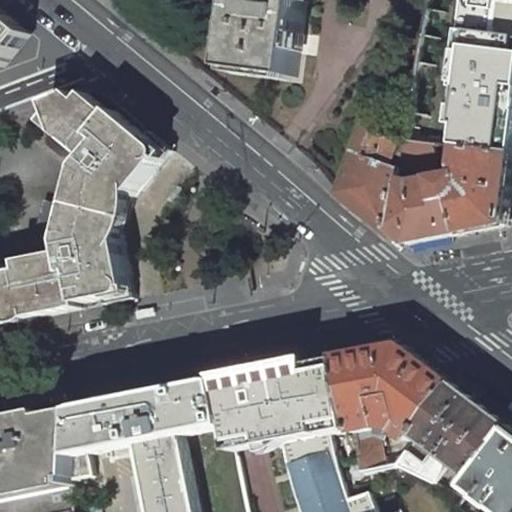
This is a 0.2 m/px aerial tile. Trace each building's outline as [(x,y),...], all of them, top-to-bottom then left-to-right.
[(242,0),(234,70),(298,78),(301,54),(308,0),(242,0)] [(0,66),(5,68),(32,35),(0,7),(0,66)] [(136,199),(176,152),(152,133),(148,137),(122,115),(126,111),(93,84),(77,90),(72,98),(53,105),(56,118),(51,126),(90,159),(94,162),(90,164),(87,168),(68,244),(70,255),(17,265),(3,268),(14,324),(83,310),(82,304),(100,301),(101,306),(134,300),(123,243),(136,199)] [(412,127),(369,113),(339,193),(394,239),(404,177),(406,165),(410,140),(412,127)] [(457,146),(410,140),(406,165),(438,169),(439,161),(452,163),(455,162),(457,146)] [(511,216),(511,152),(465,147),(463,164),(466,172),(421,180),(404,177),(394,239),(400,235),(413,245),(472,234),(511,226),(511,216)] [(0,326),(14,324),(3,268),(2,265),(0,265),(0,326)] [(409,347),(344,360),(358,431),(359,433),(389,428),(402,431),(418,442),(423,436),(460,386),(435,367),(409,347)] [(377,511),(371,494),(351,500),(341,462),(336,435),(358,431),(344,360),(225,383),(233,426),(239,453),(240,453),(240,454),(287,445),(288,448),(291,464),(286,465),(287,472),(287,475),(293,474),(295,480),(298,495),(293,496),(296,507),(301,505),(302,506),(303,511),(377,511)] [(81,412),(77,481),(98,476),(93,454),(143,444),(150,479),(156,511),(201,511),(186,435),(233,426),(225,383),(81,412)] [(511,436),(511,424),(460,386),(423,436),(456,461),(480,478),(511,436)] [(0,502),(77,488),(77,481),(81,412),(0,427),(0,502)] [(389,428),(359,433),(366,472),(367,473),(372,472),(388,468),(383,444),(389,428)] [(456,461),(423,436),(418,442),(402,466),(420,474),(439,483),(456,461)] [(511,511),(511,436),(480,478),(473,489),(488,501),(487,503),(498,511),(500,510),(502,511),(503,511),(511,511)]
